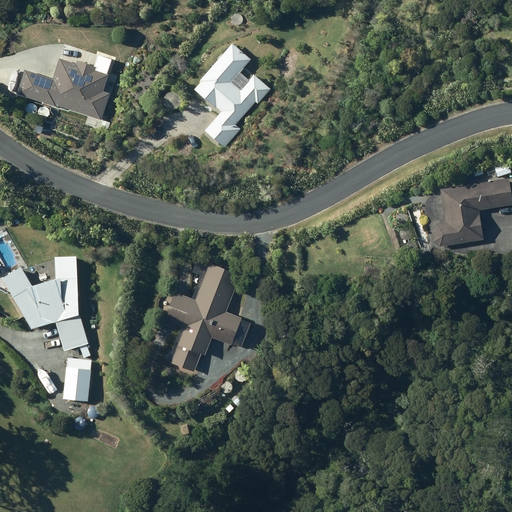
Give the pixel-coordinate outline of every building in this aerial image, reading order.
[(240,87),(231,79),(252,55),(232,38),(199,76),(200,78),(194,85),(198,89),(211,101),(212,101),(222,109),(206,128),(208,130),(221,142),(221,141),(227,146),(242,128),(236,123),(256,100),(258,102),(271,87),(254,72),(240,87)] [(94,71),(95,68),(76,61),(75,65),(58,59),(51,80),(23,71),(16,94),(54,107),(55,106),(99,120),(108,94),(102,92),(107,75),(94,71)] [(102,120),(99,130),(106,133),(109,123),(102,120)] [(508,163),(494,167),(497,176),(511,172),(508,163)] [(478,209),(511,203),(511,202),(508,177),(439,188),(444,221),(435,222),(430,229),(431,240),(438,245),(483,238),(482,235),(481,235),(478,213),(479,213),(478,209)] [(53,255),(54,277),(30,284),(19,264),(0,275),(0,277),(29,327),(54,320),(63,350),(87,342),(76,307),(74,254),(53,255)] [(172,290),(162,317),(183,326),(169,361),(193,370),(200,352),(203,353),(210,335),(230,343),(240,317),(226,311),(240,274),(209,262),(194,299),(172,290)] [(66,356),(62,397),(86,399),(90,359),(66,356)] [(250,401),(241,393),(234,401),(242,409),(250,401)] [(197,423),(182,426),(183,436),(198,434),(197,423)]
